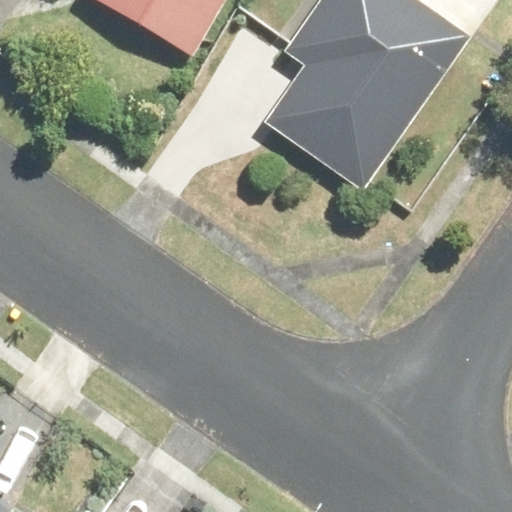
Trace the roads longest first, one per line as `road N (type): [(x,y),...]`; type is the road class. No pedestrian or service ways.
road 1 (residential): [(0,215),(383,485)]
road 2 (residential): [(511,297),(383,485)]
